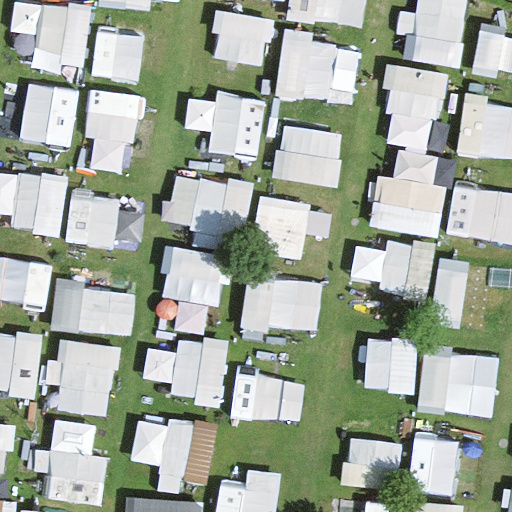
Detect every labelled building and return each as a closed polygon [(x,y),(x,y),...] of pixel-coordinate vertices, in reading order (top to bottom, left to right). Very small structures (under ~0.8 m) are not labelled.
[(88,2),(72,0),(19,0),(16,38),(83,45),(88,2)] [(330,0),(329,8),(355,15),(359,0),(330,0)] [(419,0),(413,48),(458,54),(465,0),(419,0)] [(212,4),(210,50),(268,54),(271,7),(212,4)] [(102,5),(94,50),(138,57),(146,12),(102,5)] [(511,60),(511,23),(479,20),(476,57),(511,60)] [(285,22),(282,81),(355,85),(358,25),(285,22)] [(434,222),(441,60),(389,58),(383,220),(434,222)] [(75,128),(78,81),(29,78),(26,125),(75,128)] [(181,126),(259,142),(269,95),(191,79),(181,126)] [(511,146),(511,91),(462,88),(458,143),(511,146)] [(81,141),(156,149),(160,108),(85,100),(81,141)] [(280,114),(276,169),(337,173),(341,119),(280,114)] [(0,160),(0,211),(64,218),(69,167),(0,160)] [(176,165),(173,204),(253,210),(256,170),(176,165)] [(511,180),(455,171),(446,222),(511,233),(511,180)] [(66,226),(140,238),(147,193),(74,180),(66,226)] [(257,237),(303,244),(311,192),(265,185),(257,237)] [(163,285),(220,294),(229,243),(171,234),(163,285)] [(0,287),(50,293),(54,252),(0,246),(0,287)] [(511,257),(440,248),(433,303),(509,312),(511,288),(511,257)] [(133,321),(136,270),(56,266),(54,317),(133,321)] [(316,324),(321,273),(248,266),(242,316),(316,324)] [(0,374),(41,376),(44,325),(0,322),(0,374)] [(149,326),(142,376),(222,387),(229,337),(149,326)] [(61,329),(58,398),(112,401),(115,331),(61,329)] [(495,402),(497,343),(425,341),(423,400),(495,402)] [(244,399),(293,409),(300,374),(252,364),(244,399)] [(209,466),(219,415),(140,400),(131,451),(209,466)] [(0,460),(7,461),(12,411),(0,410),(0,460)] [(481,488),(484,412),(425,410),(423,485),(481,488)] [(50,488),(100,490),(103,413),(53,411),(50,488)] [(275,511),(278,465),(219,462),(216,511),(275,511)] [(191,511),(192,490),(130,487),(128,511),(191,511)] [(390,511),(391,491),(343,488),(341,511),(390,511)] [(80,511),(80,502),(23,500),(22,511),(80,511)]
